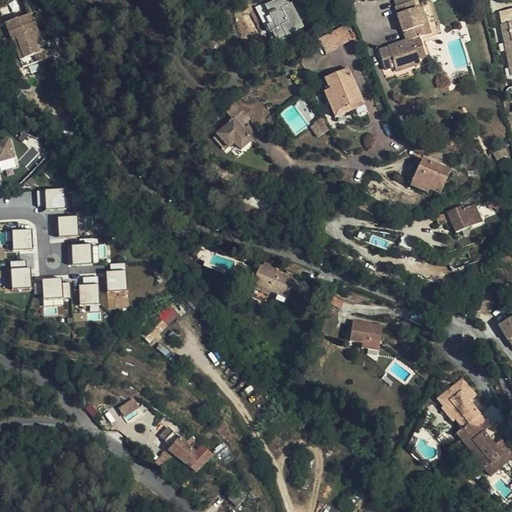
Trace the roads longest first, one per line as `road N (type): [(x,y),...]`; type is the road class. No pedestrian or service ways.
road 1 (residential): [(511,397),(464,320),(207,230),(144,193),(87,114),(40,0)]
road 2 (residential): [(198,511),(116,444),(56,424)]
